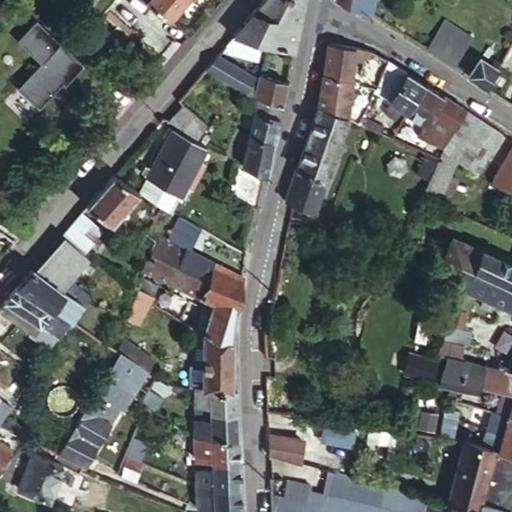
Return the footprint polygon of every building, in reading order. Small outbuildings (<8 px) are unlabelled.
[(159,35),(186,0),(124,0),(120,5),(159,35)] [(264,0),(254,12),(301,24),(305,0),(264,0)] [(375,0),(336,0),(337,1),(357,12),(360,4),(372,12),(375,0)] [(295,50),(301,24),(254,12),(232,37),(260,43),(295,50)] [(436,14),(418,41),(455,64),(472,38),(436,14)] [(18,88),(39,107),(80,60),(36,21),(17,42),(40,63),(18,88)] [(257,60),(260,43),(232,37),(219,52),(257,60)] [(355,81),(357,48),(327,44),(323,76),(355,81)] [(357,48),(355,81),(378,85),(389,61),(376,51),(357,48)] [(217,54),(206,68),(246,92),(255,77),(217,54)] [(488,85),(501,60),(494,55),(490,62),(482,57),(470,74),(488,85)] [(393,104),(402,113),(407,117),(428,85),(408,73),(389,61),(378,85),(376,89),(393,104)] [(289,82),(261,76),(259,79),(252,96),(257,99),(258,96),(284,106),(289,82)] [(347,117),(355,81),(323,76),(319,107),(347,118),(347,117)] [(259,79),(255,77),(246,92),(252,96),(259,79)] [(444,96),(428,85),(407,117),(422,130),(444,96)] [(281,119),(284,106),(258,96),(257,99),(255,111),(281,119)] [(444,149),(467,109),(444,96),(422,130),(434,141),(444,149)] [(396,122),(402,113),(393,104),(386,114),(396,122)] [(197,135),(205,118),(181,107),(168,120),(197,135)] [(316,210),(347,118),(319,107),(287,202),(293,204),(316,210)] [(492,127),(467,109),(444,149),(469,165),(492,127)] [(255,111),(250,131),(275,144),(281,119),(255,111)] [(384,124),(364,115),(360,123),(381,132),(384,124)] [(478,171),(501,133),(492,127),(469,165),(478,171)] [(182,194),(208,146),(173,129),(148,178),(182,194)] [(242,164),(266,176),(269,177),(275,144),(250,131),(245,154),(242,164)] [(440,158),(442,154),(444,149),(434,141),(427,153),(440,158)] [(242,164),(245,154),(227,145),(224,155),(242,164)] [(511,147),(493,182),(511,192),(511,190),(511,147)] [(457,166),(440,158),(422,198),(440,206),(457,166)] [(258,207),(265,181),(236,168),(230,194),(258,207)] [(113,177),(89,206),(113,222),(136,192),(137,190),(113,177)] [(148,178),(140,194),(166,208),(173,212),(182,194),(148,178)] [(82,214),(73,224),(87,238),(96,228),(82,214)] [(148,225),(138,218),(129,230),(138,238),(148,225)] [(88,239),(87,238),(73,224),(63,236),(77,250),(88,239)] [(40,261),(62,278),(83,255),(77,250),(63,236),(40,261)] [(240,292),(243,275),(154,236),(139,267),(216,303),(213,313),(208,339),(207,389),(236,389),(235,333),(235,320),(240,292)] [(439,261),(447,264),(463,270),(511,289),(511,263),(447,238),(439,261)] [(33,270),(56,287),(62,278),(40,261),(33,270)] [(463,270),(447,264),(430,326),(400,318),(393,345),(439,357),(441,350),(444,340),(448,325),(453,309),(458,289),(463,270)] [(18,286),(51,310),(64,292),(56,287),(33,270),(18,286)] [(511,289),(463,270),(458,289),(499,306),(511,311),(511,289)] [(139,324),(160,287),(139,276),(119,313),(139,324)] [(18,286),(3,303),(37,327),(56,340),(69,321),(51,310),(18,286)] [(499,306),(458,289),(453,309),(471,314),(493,322),(499,306)] [(69,321),(82,304),(64,292),(51,310),(69,321)] [(466,329),(471,314),(453,309),(448,325),(466,330),(466,329)] [(195,388),(207,389),(208,339),(213,313),(203,310),(199,332),(196,331),(193,346),(198,347),(198,366),(195,371),(195,388)] [(475,331),(466,329),(466,330),(448,325),(444,340),(467,345),(471,346),(475,331)] [(50,348),(56,340),(37,327),(31,335),(50,348)] [(462,363),(467,345),(444,340),(441,350),(457,353),(455,361),(462,363)] [(120,350),(147,371),(153,363),(124,341),(117,349),(120,350)] [(132,396),(147,371),(120,350),(103,378),(132,396)] [(441,350),(439,357),(439,358),(455,361),(457,353),(441,350)] [(455,361),(439,358),(437,369),(445,371),(463,375),(483,380),(486,369),(462,363),(455,361)] [(511,374),(486,369),(483,380),(481,389),(511,396),(511,374)] [(463,375),(445,371),(441,386),(450,388),(459,390),(463,375)] [(483,380),(463,375),(459,390),(479,395),(481,389),(483,380)] [(56,455),(84,465),(119,408),(123,411),(132,396),(103,378),(56,455)] [(195,388),(194,389),(193,407),(209,408),(209,414),(236,414),(236,389),(207,389),(195,388)] [(457,409),(446,407),(445,416),(439,438),(454,441),(458,419),(455,419),(457,409)] [(193,421),(194,438),(238,437),(236,414),(209,414),(209,421),(193,421)] [(511,418),(508,418),(501,439),(511,442),(511,418)] [(269,457),(305,457),(305,433),(269,433),(269,457)] [(194,459),(211,459),(211,465),(239,465),(238,437),(194,438),(194,459)] [(11,485),(35,445),(24,439),(1,478),(11,485)] [(497,452),(511,455),(511,442),(501,439),(497,452)] [(0,473),(14,449),(0,440),(0,473)] [(151,444),(136,440),(129,460),(139,462),(156,470),(160,461),(148,455),(151,444)] [(451,503),(476,511),(509,511),(511,504),(511,455),(497,452),(462,442),(448,502),(451,503)] [(51,464),(65,469),(79,475),(84,465),(56,455),(51,464)] [(51,502),(65,469),(51,464),(35,457),(21,490),(51,502)] [(122,478),(128,460),(125,459),(119,477),(122,478)] [(122,478),(134,481),(139,462),(129,460),(128,460),(122,478)] [(239,465),(211,465),(212,470),(195,470),(196,486),(212,486),(212,489),(240,489),(239,465)] [(403,498),(405,489),(395,487),(395,488),(395,496),(403,498)] [(196,494),(196,510),(213,510),(220,511),(241,511),(240,489),(212,489),(213,494),(196,494)] [(278,500),(276,511),(323,511),(324,508),(278,500)] [(448,511),(476,511),(451,503),(448,511)]
